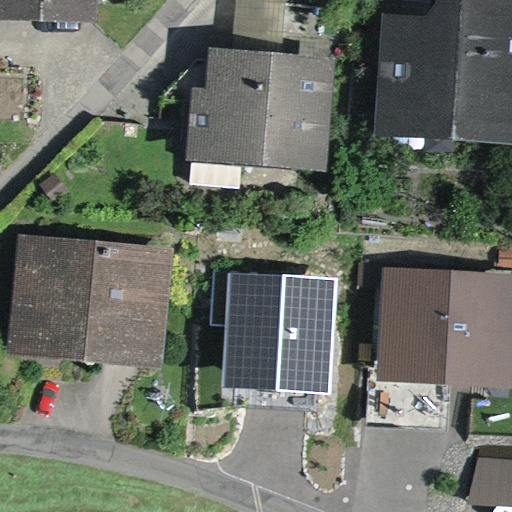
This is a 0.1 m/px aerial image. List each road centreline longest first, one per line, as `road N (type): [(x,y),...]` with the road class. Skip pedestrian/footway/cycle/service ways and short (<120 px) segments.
road 1 (residential): [(282,511),(215,484),(0,442)]
road 2 (residential): [(0,177),(174,0)]
